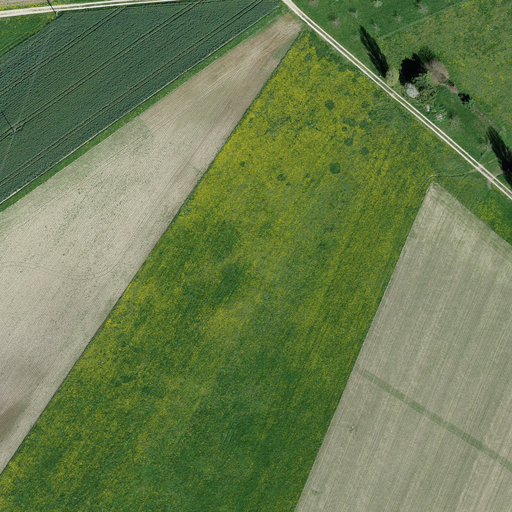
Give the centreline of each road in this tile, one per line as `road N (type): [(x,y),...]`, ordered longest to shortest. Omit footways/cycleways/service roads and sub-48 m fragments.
road 1 (track): [(283,0),(511,196)]
road 2 (track): [(142,0),(0,13)]
